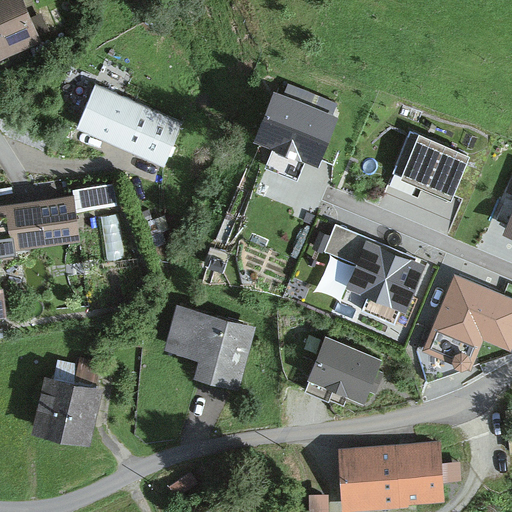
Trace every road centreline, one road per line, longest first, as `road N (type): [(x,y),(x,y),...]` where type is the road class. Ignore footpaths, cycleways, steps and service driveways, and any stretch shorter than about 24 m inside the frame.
road 1 (residential): [(27,511),(75,500),(182,452),(438,409),(511,371)]
road 2 (residential): [(511,270),(328,193)]
